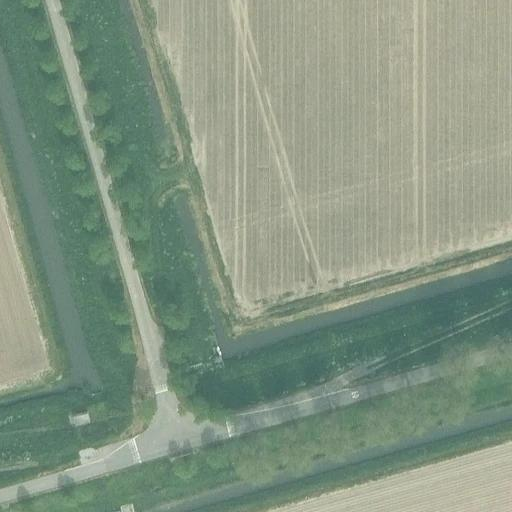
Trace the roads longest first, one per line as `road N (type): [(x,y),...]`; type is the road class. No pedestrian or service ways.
road 1 (unclassified): [(176,443),(54,0)]
road 2 (unclassified): [(176,443),(511,352)]
road 3 (track): [(511,319),(326,405)]
road 4 (unclassified): [(0,493),(176,443)]
